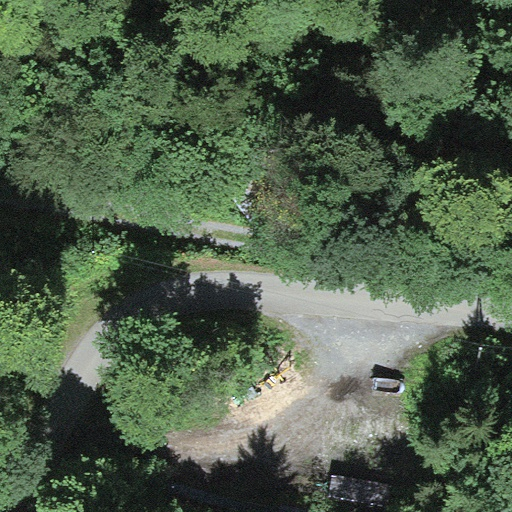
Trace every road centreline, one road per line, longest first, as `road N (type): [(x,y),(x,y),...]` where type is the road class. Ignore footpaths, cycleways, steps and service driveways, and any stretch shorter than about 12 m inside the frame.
road 1 (unclassified): [(18,511),(63,386),(109,328),(202,298),(416,300),(511,311)]
road 2 (track): [(416,300),(369,262),(0,193)]
